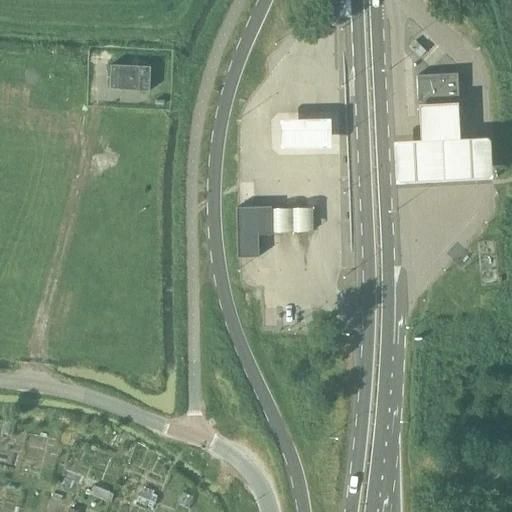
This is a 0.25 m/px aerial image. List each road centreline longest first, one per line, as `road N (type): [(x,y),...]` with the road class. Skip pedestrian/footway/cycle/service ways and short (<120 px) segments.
road 1 (primary): [(357,0),(371,295),(355,511)]
road 2 (primary): [(379,511),(388,351),(377,0)]
road 3 (unclassified): [(271,511),(253,475),(217,445),(69,392),(0,382)]
